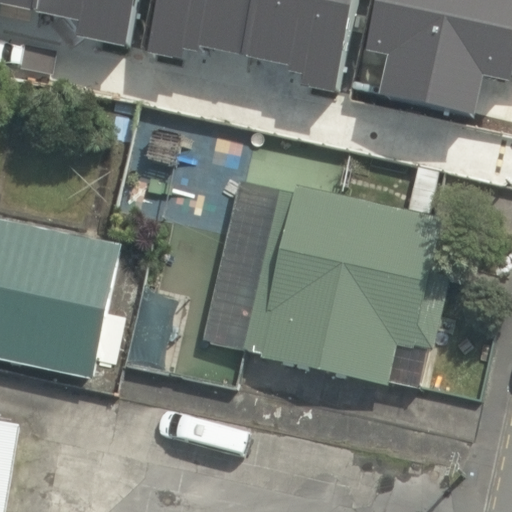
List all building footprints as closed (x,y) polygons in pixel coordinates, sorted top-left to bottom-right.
[(323,134),(394,148),(423,0),(327,0),(308,93),(330,97),(323,134)] [(171,60),(121,51),(114,91),(164,100),(171,60)] [(485,123),(416,111),(409,150),(477,163),(485,123)] [(421,269),(429,220),(235,187),(207,350),(385,380),(389,356),(424,362),(440,273),(421,269)] [(113,247),(0,225),(0,372),(86,389),(113,247)] [(0,511),(9,511),(23,429),(0,425),(0,511)]
